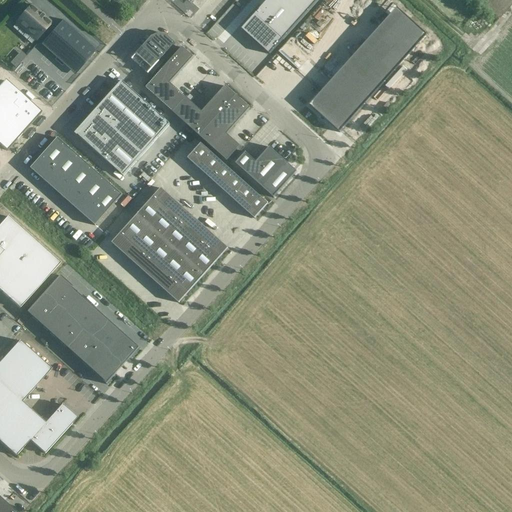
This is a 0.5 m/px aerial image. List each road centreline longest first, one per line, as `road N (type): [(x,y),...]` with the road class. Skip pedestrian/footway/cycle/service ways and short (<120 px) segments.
road 1 (unclassified): [(128,36),(157,7),(329,159),(34,490),(0,460)]
road 2 (unclassified): [(0,181),(128,36)]
